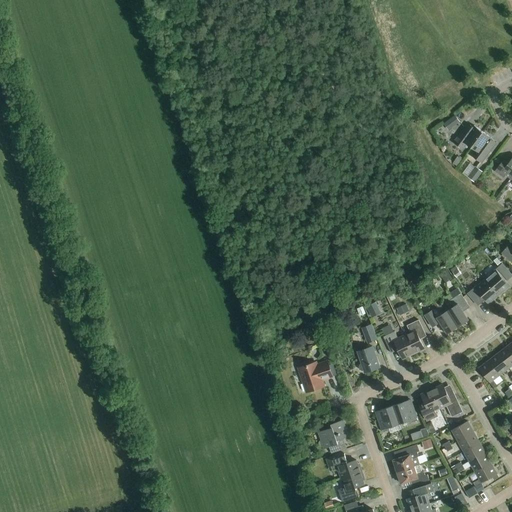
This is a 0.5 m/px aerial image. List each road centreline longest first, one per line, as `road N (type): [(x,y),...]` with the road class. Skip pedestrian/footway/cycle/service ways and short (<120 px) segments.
road 1 (residential): [(511,462),(449,356)]
road 2 (residential): [(392,511),(355,397)]
